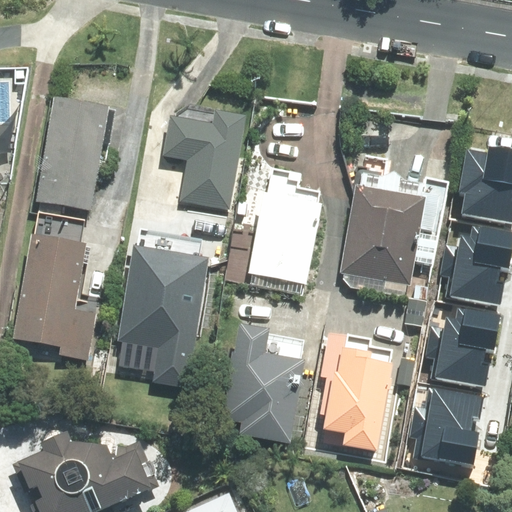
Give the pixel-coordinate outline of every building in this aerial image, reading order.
[(111,105),(58,97),(41,203),(95,211),(111,105)] [(234,208),(248,117),(218,112),(216,122),(175,115),(169,156),(188,159),(181,200),(234,208)] [(469,190),(466,209),(511,218),(511,150),(491,146),(490,150),(469,147),(461,189),(469,190)] [(426,183),(362,172),(344,272),(353,274),(351,287),(410,297),(428,195),(424,194),(426,183)] [(267,192),(251,272),(309,283),(325,203),(267,192)] [(456,276),(453,296),(501,305),(511,242),(511,231),(468,224),(467,233),(461,232),(458,246),(448,244),(443,274),(456,276)] [(89,241),(35,233),(19,338),(63,345),(61,357),(91,362),(99,312),(79,309),(89,241)] [(169,251),(136,246),(118,366),(161,373),(164,354),(196,359),(206,292),(164,286),(169,251)] [(428,292),(412,289),(406,325),(422,328),(428,292)] [(440,358),(436,377),(484,386),(498,316),(459,308),(457,318),(446,316),(444,326),(433,324),(427,356),(440,358)] [(272,328),(245,324),(230,418),(245,421),(243,435),(294,443),(307,359),(268,353),(272,328)] [(382,449),(396,363),(374,360),(375,350),(346,346),(348,334),(330,332),(323,376),(330,377),(324,413),(330,414),(327,429),(350,432),(348,444),(382,449)] [(419,438),(416,457),(473,466),(484,397),(433,389),(430,409),(416,407),(411,437),(419,438)] [(35,489),(44,511),(96,511),(160,485),(141,441),(113,453),(110,445),(77,441),(72,430),(44,442),(47,450),(13,464),(26,493),(35,489)] [(239,511),(231,493),(186,511),(239,511)]
